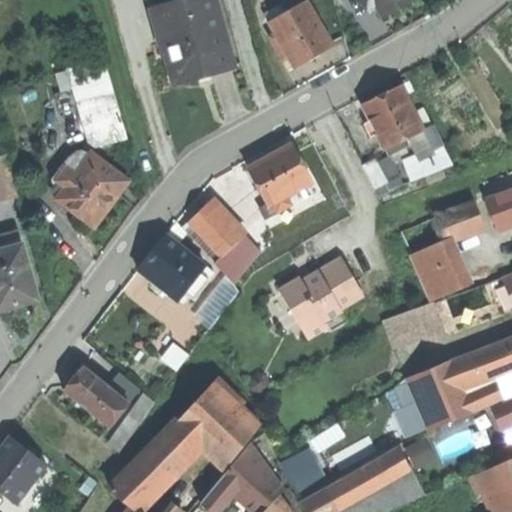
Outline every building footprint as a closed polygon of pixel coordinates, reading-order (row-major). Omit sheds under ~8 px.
[(161,47),(171,82),(200,74),(230,66),(211,0),(195,0),(158,10),(168,46),(161,47)] [(288,0),(283,3),(289,13),(307,2),(306,0),(288,0)] [(362,0),(367,8),(375,4),(372,0),(362,0)] [(372,0),(375,4),(384,19),(400,9),(416,0),(415,0),(372,0)] [(291,58),(297,67),(314,57),(333,47),(307,2),(289,13),(271,23),(277,33),(291,58)] [(156,49),(161,47),(168,46),(158,10),(146,13),(156,49)] [(285,61),(291,58),(277,33),(271,37),(285,61)] [(68,69),(79,106),(114,96),(103,59),(68,69)] [(383,95),(363,105),(371,121),(378,134),(385,149),(395,145),(411,137),(425,130),(403,85),(383,95)] [(79,106),(91,149),(126,139),(114,96),(79,106)] [(372,137),(378,134),(371,121),(366,124),(372,137)] [(434,125),(425,130),(411,137),(414,143),(423,160),(429,157),(428,153),(444,145),(434,125)] [(414,143),(411,137),(395,145),(398,151),(414,143)] [(270,203),(271,205),(291,194),(315,181),(294,143),(270,156),(250,167),(270,203)] [(453,163),(444,145),(428,153),(429,157),(423,160),(406,168),(413,183),(453,163)] [(56,199),(93,226),(110,204),(127,180),(90,152),(76,171),(65,186),(56,199)] [(0,160),(0,199),(16,195),(6,159),(0,160)] [(364,166),(379,195),(391,189),(376,159),(364,166)] [(56,179),(65,186),(76,171),(66,164),(56,179)] [(501,230),(511,226),(511,190),(489,199),(501,230)] [(296,203),(291,194),(271,205),(270,203),(265,205),(271,216),(296,203)] [(437,218),(447,241),(485,225),(475,201),(437,218)] [(209,205),(192,220),(223,256),(241,241),(239,239),(209,205)] [(154,251),(141,269),(182,300),(190,290),(203,272),(209,265),(168,233),(154,251)] [(0,238),(0,251),(22,246),(19,234),(0,238)] [(244,234),(239,239),(241,241),(223,256),(216,263),(233,283),(260,253),(244,234)] [(414,255),(423,276),(456,262),(447,241),(414,255)] [(0,309),(16,306),(36,301),(22,246),(0,251),(0,309)] [(301,277),(281,289),(310,339),(331,327),(327,321),(344,311),(342,308),(365,295),(342,257),(319,270),(322,275),(314,279),(305,284),(301,277)] [(423,276),(434,301),(467,287),(456,262),(423,276)] [(217,271),(209,265),(203,272),(212,279),(217,271)] [(198,296),(212,279),(203,272),(190,290),(198,296)] [(511,302),(511,275),(502,280),(511,302)] [(385,318),(396,349),(448,330),(437,300),(385,318)] [(511,336),(457,358),(466,380),(511,361),(511,336)] [(411,376),(431,428),(478,410),(472,395),(466,380),(457,358),(411,376)] [(74,397),(112,427),(131,403),(86,367),(80,374),(88,381),(74,397)] [(67,391),(74,397),(88,381),(80,374),(73,383),(67,391)] [(221,378),(215,384),(241,408),(246,402),(221,378)] [(215,384),(182,421),(200,438),(228,463),(250,439),(261,426),(241,408),(215,384)] [(498,385),(472,395),(478,410),(503,398),(498,385)] [(112,490),(132,505),(200,438),(182,421),(112,490)] [(0,489),(18,504),(49,465),(13,437),(0,453),(0,489)] [(231,466),(221,477),(236,491),(256,511),(263,511),(280,495),(285,490),(250,439),(228,463),(231,466)] [(314,445),(282,461),(297,491),(329,475),(314,445)] [(299,502),(304,511),(388,511),(426,495),(403,446),(299,502)] [(511,460),(476,476),(491,511),(509,511),(511,511),(511,460)] [(223,506),(236,491),(221,477),(209,492),(223,506)] [(191,511),(217,511),(223,506),(209,492),(192,511),(191,511)] [(263,511),(292,511),(280,495),(263,511)] [(191,511),(192,511),(181,502),(173,511),(191,511)]
